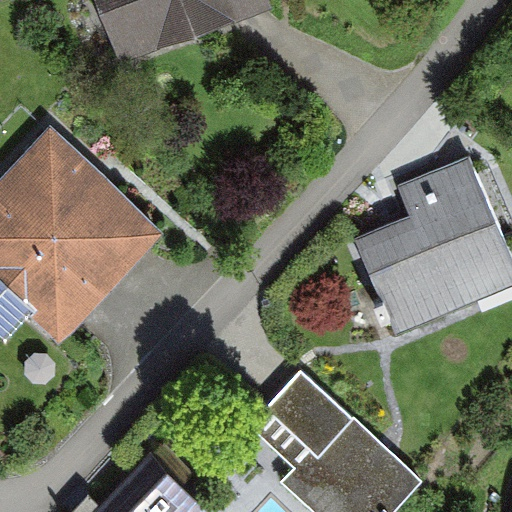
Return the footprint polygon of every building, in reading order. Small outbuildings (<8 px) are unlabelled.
[(94,0),(120,69),(275,11),(270,0),(94,0)] [(0,290),(61,347),(164,236),(49,130),(0,183),(0,290)] [(404,340),(511,295),(511,250),(476,163),(404,192),(416,220),(363,241),(388,302),(377,306),(389,333),(399,329),(404,340)] [(321,511),(400,511),(428,483),(307,369),(242,436),(321,511)] [(219,511),(173,469),(133,511),(113,511),(109,508),(105,511),(219,511)]
